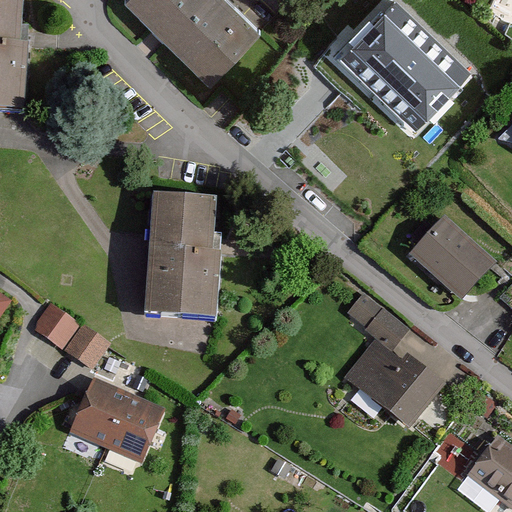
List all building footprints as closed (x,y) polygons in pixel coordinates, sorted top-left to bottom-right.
[(19,0),(0,0),(0,117),(20,119),(24,50),(16,50),(19,0)] [(221,0),(128,0),(127,1),(211,83),(258,35),(221,0)] [(470,76),(393,1),(338,58),(416,132),(470,76)] [(217,201),(155,197),(147,316),(216,321),(221,256),(213,255),(217,201)] [(498,262),(447,218),(414,256),(465,300),(498,262)] [(409,332),(362,297),(346,318),(374,339),(345,379),(414,430),(448,384),(409,355),(404,361),(394,353),(409,332)] [(78,325),(50,305),(33,330),(61,349),(78,325)] [(110,346),(81,327),(64,352),(93,371),(110,346)] [(166,410),(95,380),(72,434),(144,464),(166,410)] [(511,450),(498,440),(470,477),(511,508),(511,450)]
